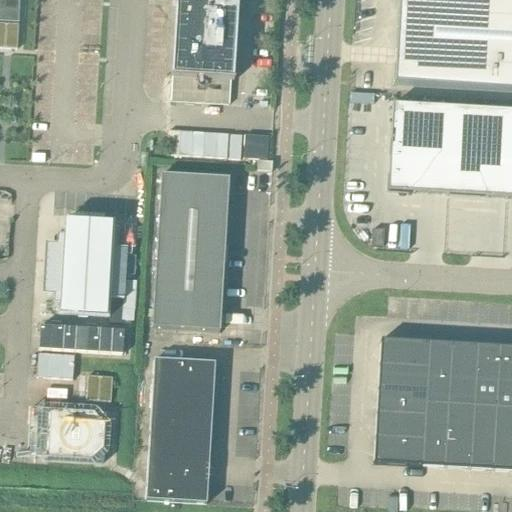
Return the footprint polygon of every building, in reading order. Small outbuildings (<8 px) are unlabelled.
[(233,82),(233,81),(232,81),(236,0),(176,0),(172,77),(170,77),(170,78),(233,82)] [(511,0),(397,0),(392,86),(406,87),(511,92),(511,0)] [(511,113),(392,106),(387,193),(511,199),(511,113)] [(219,334),(224,241),(228,180),(160,176),(151,330),(219,334)] [(511,473),(511,349),(380,342),(372,466),(511,473)] [(149,422),(210,426),(214,365),(153,361),(149,422)] [(111,380),(88,379),(86,402),(110,404),(111,380)] [(47,412),(44,460),(89,463),(102,451),(103,428),(92,415),(47,412)] [(210,426),(149,422),(147,462),(208,466),(210,426)] [(206,506),(208,466),(147,462),(144,502),(206,506)]
